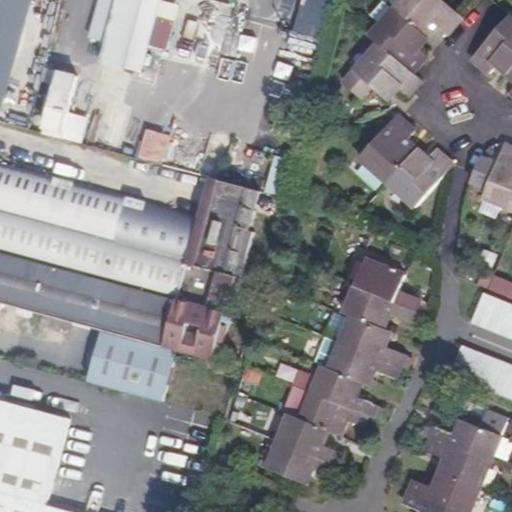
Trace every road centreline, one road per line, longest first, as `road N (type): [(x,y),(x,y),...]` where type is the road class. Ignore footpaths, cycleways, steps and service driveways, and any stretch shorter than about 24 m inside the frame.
road 1 (residential): [(460,101),(463,170),(443,327),(359,507),(364,511)]
road 2 (unknown): [(0,364),(117,397),(135,434),(127,480)]
road 3 (unknown): [(0,128),(139,169)]
